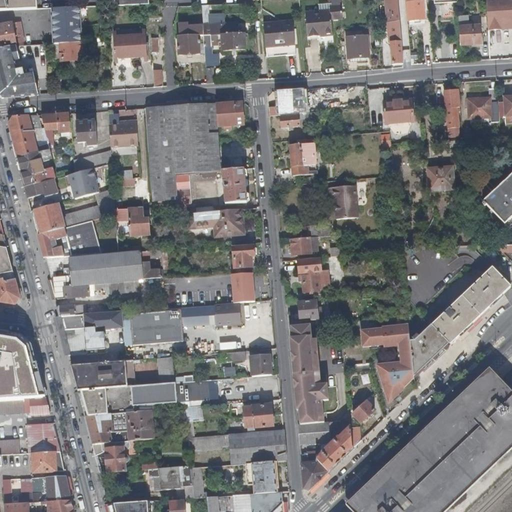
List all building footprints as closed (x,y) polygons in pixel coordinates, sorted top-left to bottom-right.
[(38,10),(37,0),(0,0),(0,11),(14,11),(38,10)] [(334,36),(333,20),(344,19),(343,0),(331,1),(331,4),(331,11),(319,13),(307,14),(309,39),(320,38),(334,36)] [(401,24),(398,0),(387,0),(388,2),(390,24),(401,24)] [(511,0),(487,0),(489,31),(499,30),(499,28),(505,28),(505,24),(511,23),(511,0)] [(426,19),(424,1),(421,1),(408,2),(409,21),(426,19)] [(331,11),(331,4),(318,5),(319,13),(331,11)] [(449,7),(435,6),(435,16),(449,16),(449,7)] [(83,43),(81,8),(54,9),(55,45),(61,44),(83,43)] [(26,46),(20,23),(0,26),(0,48),(18,47),(26,46)] [(297,55),(294,23),(265,25),(268,58),(297,55)] [(239,34),(238,24),(226,25),(204,25),(205,37),(212,37),(222,36),(226,36),(226,35),(239,34)] [(403,43),(401,24),(390,24),(391,26),(392,44),(393,44),(402,43),(403,43)] [(482,45),(481,27),(460,27),(461,46),(482,45)] [(200,38),(199,28),(180,28),(181,35),(180,38),(200,38)] [(246,51),(245,35),(245,34),(239,34),(226,35),(226,36),(226,43),(227,52),(246,51)] [(370,58),(369,37),(348,38),(350,59),(362,58),(370,58)] [(201,55),(200,38),(180,38),(179,39),(180,49),(180,56),(187,56),(192,56),(201,55)] [(147,58),(146,40),(116,42),(117,59),(147,58)] [(85,62),(84,43),(83,43),(61,44),(62,61),(62,62),(85,62)] [(404,65),(402,43),(393,44),(394,54),(393,55),(394,65),(404,65)] [(62,61),(61,44),(55,45),(54,45),(55,62),(62,61)] [(21,61),(18,47),(0,48),(0,98),(26,97),(40,96),(34,75),(16,79),(12,80),(9,64),(13,63),(21,61)] [(163,87),(162,72),(154,72),(155,88),(163,87)] [(302,99),(301,90),(281,92),(282,104),(295,103),(295,99),(302,99)] [(501,120),(499,103),(499,91),(490,91),(491,99),(469,101),(470,119),(492,118),(493,123),(494,124),(501,123),(501,120)] [(460,128),(458,109),(461,109),(459,92),(446,93),(447,109),(429,110),(430,123),(449,122),(450,138),(459,138),(459,129),(460,128)] [(511,124),(511,97),(505,98),(505,103),(499,103),(501,120),(506,119),(506,125),(511,124)] [(417,123),(415,101),(388,102),(389,106),(390,125),(417,123)] [(244,127),(243,103),(217,105),(219,128),(226,128),(232,127),(244,127)] [(219,128),(217,105),(207,106),(209,129),(219,128)] [(211,160),(209,129),(207,106),(185,107),(147,109),(149,138),(151,171),(153,204),(156,203),(179,202),(177,177),(177,175),(212,173),(211,160)] [(71,134),(70,114),(43,116),(46,131),(59,131),(59,134),(71,134)] [(300,127),(300,116),(282,118),(283,129),(289,128),(293,128),(300,127)] [(37,146),(33,132),(29,117),(14,118),(12,121),(9,124),(19,158),(39,153),(37,146)] [(42,130),(39,117),(29,117),(33,132),(42,130)] [(139,147),(138,122),(128,123),(128,125),(121,126),(110,126),(112,148),(139,147)] [(98,145),(97,123),(78,124),(79,145),(89,144),(90,146),(98,145)] [(475,151),(473,136),(464,136),(463,138),(465,152),(475,151)] [(50,151),(48,143),(37,146),(39,153),(50,151)] [(317,174),(315,145),(291,147),(293,176),(317,174)] [(51,166),(49,156),(51,155),(50,151),(39,153),(43,168),(51,166)] [(113,165),(112,152),(75,163),(76,175),(103,167),(113,165)] [(44,171),(43,168),(39,153),(19,158),(18,160),(26,188),(46,183),(52,181),(55,180),(56,180),(53,169),(45,171),(44,171)] [(245,170),(244,158),(211,160),(212,173),(222,173),(245,170)] [(100,194),(98,183),(104,181),(103,167),(76,175),(70,176),(72,186),(76,201),(96,196),(100,194)] [(247,195),(246,178),(248,177),(248,172),(246,171),(245,170),(222,173),(226,206),(248,204),(251,202),(250,197),(247,195)] [(118,172),(119,189),(134,188),(133,171),(118,172)] [(454,193),(452,171),(428,173),(430,195),(431,195),(454,193)] [(192,205),(190,176),(177,177),(179,202),(179,206),(186,206),(192,205)] [(511,177),(498,192),(488,182),(475,195),(484,204),(482,206),(485,208),(486,207),(493,213),(489,217),(493,220),(496,217),(509,229),(511,226),(511,177)] [(48,193),(47,188),(46,183),(26,188),(29,199),(32,198),(48,193)] [(360,217),(356,186),(329,189),(330,200),(336,199),(337,206),(335,206),(336,216),(337,216),(337,219),(360,217)] [(116,212),(114,191),(100,194),(96,196),(100,211),(103,219),(116,216),(116,212)] [(179,209),(179,206),(179,202),(156,203),(157,211),(168,210),(179,209)] [(64,220),(60,205),(35,211),(42,236),(65,229),(67,229),(64,220)] [(187,216),(186,206),(179,206),(179,209),(180,216),(187,216)] [(151,237),(150,221),(144,221),(144,211),(141,211),(139,209),(134,209),(132,211),(116,212),(116,216),(117,228),(118,239),(127,238),(151,237)] [(103,219),(100,211),(64,220),(67,229),(91,222),(103,219)] [(243,236),(241,211),(220,213),(198,215),(189,215),(190,226),(190,227),(215,225),(216,238),(243,236)] [(71,257),(99,255),(91,222),(67,229),(65,229),(67,238),(63,239),(65,248),(63,249),(64,254),(65,257),(71,257)] [(333,237),(331,225),(329,226),(328,225),(308,227),(309,239),(316,238),(333,237)] [(309,239),(308,227),(292,229),(293,238),(291,241),(292,240),(309,239)] [(118,239),(117,228),(108,229),(109,245),(118,245),(118,239)] [(58,250),(56,241),(63,239),(67,238),(65,229),(42,236),(38,236),(44,259),(47,259),(61,258),(65,257),(64,254),(63,249),(58,250)] [(318,253),(316,238),(309,239),(292,240),(293,257),(311,255),(311,253),(318,253)] [(65,248),(63,239),(56,241),(58,250),(63,249),(65,248)] [(0,272),(12,270),(6,246),(0,245),(0,272)] [(439,294),(467,266),(447,247),(408,249),(402,249),(402,252),(405,280),(406,291),(407,299),(411,303),(420,313),(439,294)] [(252,268),(252,258),(255,258),(255,256),(257,256),(257,250),(255,250),(254,249),(254,248),(234,249),(235,270),(252,268)] [(348,257),(347,248),(331,249),(331,258),(348,257)] [(162,257),(162,251),(156,251),(148,252),(148,253),(149,259),(163,258),(162,257)] [(143,281),(142,264),(141,253),(133,255),(104,257),(72,260),(72,265),(74,287),(103,285),(114,284),(123,283),(139,281),(143,281)] [(74,287),(72,265),(72,260),(71,257),(65,257),(61,258),(62,271),(63,280),(63,288),(66,288),(74,287)] [(62,271),(61,258),(47,259),(50,271),(62,271)] [(331,291),(330,274),(322,275),(321,262),(320,261),(299,263),(301,277),(303,277),(303,279),(300,279),(300,284),(303,284),(304,285),(304,293),(306,293),(306,296),(325,295),(325,291),(331,291)] [(161,280),(161,271),(150,272),(149,263),(142,264),(143,281),(161,280)] [(450,345),(510,287),(492,267),(460,299),(432,326),(439,333),(448,343),(450,345)] [(20,299),(12,270),(0,272),(0,301),(14,304),(20,299)] [(63,280),(62,271),(50,271),(53,280),(63,280)] [(63,288),(63,280),(53,280),(55,289),(63,288)] [(141,293),(139,281),(123,283),(123,287),(124,294),(141,293)] [(124,294),(123,287),(114,288),(114,284),(103,285),(104,291),(109,296),(124,294)] [(91,297),(90,292),(104,291),(103,285),(74,287),(66,288),(67,299),(91,297)] [(67,299),(66,288),(63,288),(55,289),(58,300),(67,299)] [(407,299),(406,291),(397,292),(398,300),(402,300),(402,305),(407,304),(407,299)] [(323,320),(322,312),(319,312),(318,302),(299,303),(300,322),(323,320)] [(242,324),(239,304),(215,305),(215,309),(216,324),(217,327),(242,324)] [(88,315),(88,305),(80,306),(57,307),(60,317),(88,315)] [(216,324),(215,309),(182,311),(183,326),(216,324)] [(401,318),(401,310),(383,311),(384,319),(401,318)] [(185,342),(183,326),(182,311),(166,312),(131,314),(133,346),(153,345),(185,342)] [(105,333),(104,328),(124,327),(123,313),(111,313),(105,314),(88,315),(60,317),(67,346),(70,356),(107,353),(106,334),(105,333)] [(411,346),(409,327),(378,330),(377,320),(361,322),(363,348),(384,347),(384,348),(398,347),(400,348),(401,364),(400,366),(378,368),(380,376),(387,404),(414,378),(411,346)] [(319,359),(317,341),(312,341),(311,326),(292,328),(293,339),(291,339),(291,346),(293,363),(307,362),(307,365),(319,364),(319,359)] [(414,378),(450,345),(448,343),(439,333),(432,326),(411,346),(414,378)] [(0,399),(24,398),(43,397),(29,345),(20,338),(0,334),(0,399)] [(246,354),(226,355),(227,363),(246,362),(246,354)] [(272,375),(270,356),(256,357),(257,365),(251,366),(252,377),(272,375)] [(176,383),(173,358),(159,359),(162,384),(176,383)] [(118,378),(117,362),(99,364),(100,381),(101,390),(126,388),(125,378),(118,378)] [(98,381),(96,364),(73,366),(77,383),(98,381)] [(321,386),(320,373),(294,375),(295,390),(315,389),(328,387),(327,385),(321,386)] [(400,472),(431,443),(462,413),(498,378),(495,375),(476,393),(446,421),(415,451),(381,481),(350,511),(358,511),(366,505),(400,472)] [(432,511),(469,477),(507,442),(511,436),(511,392),(505,385),(498,378),(462,413),(431,443),(400,472),(366,505),(358,511),(432,511)] [(101,390),(100,381),(98,381),(77,383),(79,392),(83,391),(101,390)] [(210,400),(208,381),(176,383),(177,402),(177,403),(210,400)] [(177,402),(176,383),(162,384),(154,385),(126,388),(101,390),(83,391),(89,417),(111,416),(128,414),(152,412),(151,404),(177,402)] [(325,424),(323,402),(329,402),(328,387),(315,389),(295,390),(297,412),(300,412),(301,426),(325,424)] [(32,415),(51,414),(47,397),(43,397),(24,398),(25,413),(32,412),(32,415)] [(0,399),(0,415),(25,413),(24,398),(0,399)] [(210,406),(210,400),(177,403),(178,409),(186,408),(193,408),(210,406)] [(178,409),(177,403),(177,402),(151,404),(152,412),(177,409),(178,409)] [(361,424),(374,411),(366,403),(353,415),(361,424)] [(272,416),(272,405),(253,407),(254,408),(243,409),(244,419),(272,416)] [(188,424),(187,417),(186,408),(178,409),(177,409),(179,438),(189,437),(189,433),(188,424)] [(154,440),(152,412),(128,414),(130,433),(130,439),(131,443),(154,440)] [(130,433),(128,414),(111,416),(113,434),(118,434),(130,433)] [(113,434),(111,416),(89,417),(86,418),(93,446),(114,444),(113,434)] [(273,427),(272,416),(244,419),(245,429),(254,428),(256,429),(273,427)] [(59,447),(52,423),(28,426),(30,448),(59,447)] [(329,441),(329,432),(329,424),(325,424),(301,426),(298,426),(300,445),(328,443),(329,441)] [(352,450),(351,429),(351,427),(340,438),(339,437),(331,444),(328,447),(322,453),(323,454),(316,460),(318,462),(328,472),(347,455),(352,450)] [(361,441),(359,428),(351,429),(352,450),(361,441)] [(287,461),(285,443),(284,431),(275,432),(251,434),(230,435),(232,457),(232,465),(247,464),(253,464),(275,462),(287,461)] [(0,453),(21,452),(21,441),(0,441),(0,453)] [(130,459),(130,458),(128,457),(127,457),(126,456),(125,443),(114,444),(93,446),(95,455),(95,456),(98,456),(106,455),(108,474),(128,473),(127,463),(128,463),(129,462),(130,462),(130,460),(130,459)] [(66,472),(62,452),(34,454),(35,474),(56,472),(66,472)] [(104,475),(98,456),(95,456),(100,475),(101,475),(104,475)] [(276,494),(275,462),(253,464),(254,478),(255,495),(276,494)] [(319,480),(328,472),(318,462),(308,463),(302,464),(303,473),(304,489),(308,491),(311,488),(319,480)] [(194,485),(192,469),(192,467),(179,469),(180,486),(194,485)] [(200,494),(197,468),(192,469),(194,485),(195,499),(199,499),(208,498),(212,498),(212,493),(200,494)] [(180,486),(179,469),(158,470),(150,471),(150,478),(160,478),(162,492),(178,491),(181,490),(180,486)] [(162,492),(160,478),(150,478),(150,471),(147,471),(148,492),(162,492)] [(72,501),(67,477),(47,479),(49,495),(49,503),(72,501)] [(49,495),(47,479),(40,479),(41,495),(49,495)] [(195,499),(194,485),(180,486),(181,490),(178,491),(179,500),(194,499),(195,499)] [(283,511),(282,493),(276,494),(255,495),(250,495),(251,504),(251,511),(283,511)] [(49,503),(49,495),(41,495),(20,496),(21,504),(29,504),(49,503)] [(219,511),(220,510),(226,510),(225,504),(220,504),(219,503),(218,498),(212,498),(208,498),(208,511),(219,511)] [(73,511),(72,501),(49,503),(29,504),(29,511),(73,511)] [(151,511),(151,502),(109,505),(111,511),(151,511)] [(186,511),(186,502),(170,504),(170,511),(186,511)]
